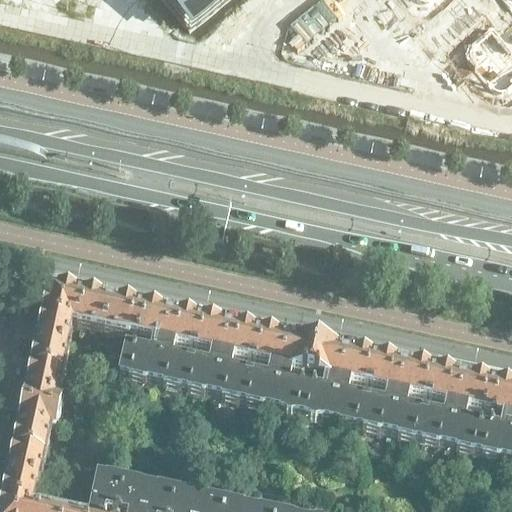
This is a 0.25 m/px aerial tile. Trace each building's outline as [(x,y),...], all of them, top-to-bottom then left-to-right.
[(160,0),(185,29),(220,0),(160,0)] [(511,0),(414,0),(423,10),(434,0),(511,0),(511,24),(498,36),(491,28),(459,54),(498,101),(511,89),(511,0)] [(76,333),(83,300),(75,299),(75,298),(58,294),(58,295),(49,293),(46,306),(45,306),(41,324),(69,330),(69,331),(76,333)] [(102,338),(109,306),(101,305),(101,304),(84,300),(83,300),(76,333),(102,338)] [(128,343),(135,312),(135,311),(118,307),(118,308),(109,306),(102,338),(128,344),(128,343)] [(154,391),(169,320),(161,318),(161,317),(144,313),(144,314),(135,312),(128,343),(151,348),(149,358),(126,353),(120,383),(154,391)] [(186,380),(189,367),(171,364),(174,353),(191,357),(194,344),(198,345),(202,327),(195,325),(178,321),(178,322),(169,320),(154,391),(187,398),(191,381),(186,380)] [(66,345),(69,331),(69,330),(41,324),(38,340),(39,340),(37,349),(67,356),(69,346),(66,345)] [(213,404),(228,333),(219,331),(220,330),(202,326),(202,327),(198,345),(194,344),(191,357),(210,361),(208,371),(189,367),(186,380),(191,381),(187,398),(213,404)] [(244,393),(247,380),(230,376),(232,366),(249,370),(252,357),(257,358),(261,339),(254,338),(254,337),(237,334),(237,335),(228,333),(213,404),(245,411),(249,394),(244,393)] [(271,417),(286,346),(278,344),(278,343),(261,339),(257,358),(252,357),(249,370),(268,374),(266,384),(247,380),(244,393),(249,394),(245,411),(271,417)] [(286,346),(271,417),(296,422),(303,423),(330,429),(345,358),(336,356),(337,356),(319,352),(312,351),(312,350),(295,347),(286,346)] [(62,381),(67,356),(37,349),(35,357),(34,357),(30,374),(62,381)] [(362,419),(365,406),(347,401),(350,392),(367,396),(370,383),(367,383),(371,364),(371,363),(354,359),(354,360),(345,358),(330,429),(355,435),(359,418),(362,419)] [(388,442),(403,371),(395,369),(395,368),(378,365),(371,364),(367,383),(370,383),(367,396),(385,400),(383,410),(365,406),(362,419),(359,418),(355,435),(388,442)] [(421,432),(424,419),(406,414),(408,404),(426,409),(429,396),(425,395),(429,376),(412,372),(412,373),(403,371),(388,442),(414,448),(418,431),(421,432)] [(56,406),(62,381),(30,374),(26,391),(27,391),(26,399),(56,406)] [(447,455),(462,384),(453,382),(454,381),(436,377),(436,378),(429,376),(425,395),(429,396),(426,409),(444,413),(441,423),(424,419),(421,432),(418,431),(414,448),(447,455)] [(482,463),(488,432),(464,427),(466,417),(490,422),(497,391),(488,389),(471,385),(471,386),(462,384),(447,455),(482,463)] [(508,468),(511,446),(511,393),(497,391),(490,422),(501,424),(499,435),(488,432),(482,463),(508,468)] [(125,408),(127,400),(116,398),(114,406),(125,408)] [(53,437),(60,407),(56,406),(26,399),(25,399),(18,430),(19,430),(49,436),(53,437)] [(44,462),(49,436),(19,430),(17,438),(16,438),(12,455),(44,462)] [(38,486),(44,462),(12,455),(9,472),(8,479),(38,486)] [(36,496),(38,486),(8,479),(6,489),(5,489),(1,505),(30,511),(33,496),(36,496)] [(117,511),(123,487),(98,482),(90,511),(117,511)] [(144,511),(148,493),(123,487),(117,511),(144,511)] [(170,511),(174,498),(148,493),(144,511),(170,511)] [(197,511),(199,504),(174,498),(170,511),(197,511)]
